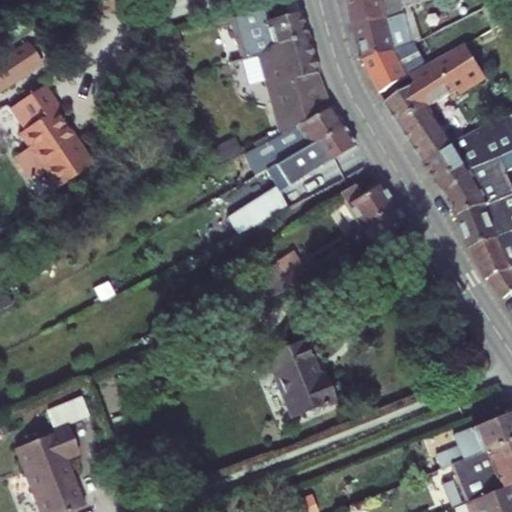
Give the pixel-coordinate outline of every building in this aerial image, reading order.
[(393,0),(345,0),(354,31),(389,20),(398,17),(393,0)] [(398,0),(403,12),(439,0),(398,0)] [(482,10),(493,31),(507,23),(498,3),(482,10)] [(260,51),(274,45),(306,37),(299,12),(265,20),(262,10),(234,18),(245,56),(260,51)] [(398,17),(389,20),(354,31),(362,62),(408,48),(413,46),(405,15),(398,17)] [(229,20),(240,58),(245,56),(234,18),(229,20)] [(260,51),(281,132),(322,110),(309,74),(317,71),(306,37),(274,45),(260,51)] [(379,96),(421,72),(408,48),(362,62),(379,96)] [(0,70),(0,90),(23,78),(15,62),(0,70)] [(455,146),(429,105),(470,84),(458,63),(384,106),(425,166),(455,146)] [(317,71),(309,74),(322,110),(331,105),(317,71)] [(12,98),(34,85),(29,76),(7,89),(12,98)] [(92,163),(56,108),(58,107),(44,86),(16,103),(30,126),(20,132),(28,146),(15,155),(32,180),(46,171),(57,188),(92,163)] [(322,110),(281,132),(274,136),(279,148),(259,160),(265,172),(343,125),(331,105),(322,110)] [(494,126),(475,134),(466,140),(465,139),(455,146),(425,166),(438,187),(456,175),(459,179),(472,170),(511,153),(511,139),(502,144),(502,142),(511,137),(511,120),(511,121),(495,128),(494,126)] [(273,183),(280,193),(356,146),(343,125),(265,172),(273,183)] [(504,165),(508,172),(511,170),(511,153),(472,170),(459,179),(456,175),(438,187),(456,217),(503,199),(506,198),(490,172),(504,165)] [(361,229),(346,238),(356,256),(406,224),(380,184),(359,197),(354,188),(339,196),(361,229)] [(280,194),(251,209),(234,224),(239,234),(288,209),(280,194)] [(511,233),(511,220),(503,199),(456,217),(458,220),(469,249),(472,248),(511,233)] [(113,231),(122,244),(135,234),(126,222),(113,231)] [(511,233),(472,248),(485,281),(489,280),(503,300),(511,294),(511,233)] [(311,278),(293,252),(276,262),(292,286),(311,278)] [(171,328),(152,336),(156,346),(175,337),(171,328)] [(323,377),(314,379),(309,366),(311,366),(301,342),(264,357),(291,420),(320,408),(321,411),(327,408),(326,406),(334,403),(323,377)] [(49,425),(89,416),(84,397),(44,406),(49,425)] [(449,466),(511,440),(511,417),(511,414),(472,430),(452,438),(457,449),(434,458),(439,470),(449,466)] [(51,433),(52,435),(15,452),(39,511),(68,511),(82,506),(72,481),(74,479),(66,459),(79,454),(67,426),(51,433)] [(511,440),(449,466),(463,504),(511,483),(511,440)] [(511,511),(511,483),(463,504),(466,511),(511,511)]
